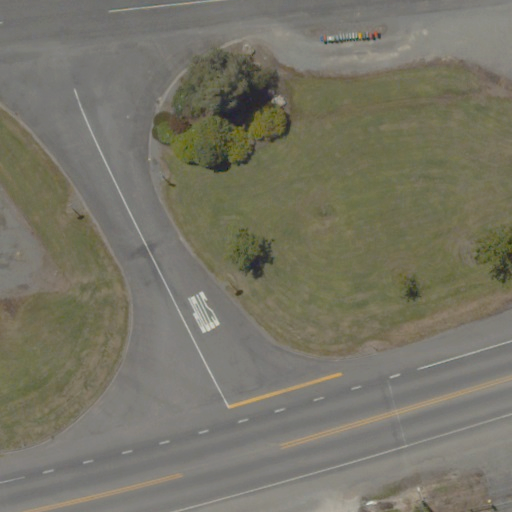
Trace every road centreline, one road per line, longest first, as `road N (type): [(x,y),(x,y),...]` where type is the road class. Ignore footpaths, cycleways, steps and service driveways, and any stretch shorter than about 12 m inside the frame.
road 1 (unclassified): [(249,458),(83,108),(50,17)]
road 2 (primary): [(511,378),(249,458)]
road 3 (primary): [(249,458),(30,511)]
road 4 (residential): [(50,17),(216,0)]
